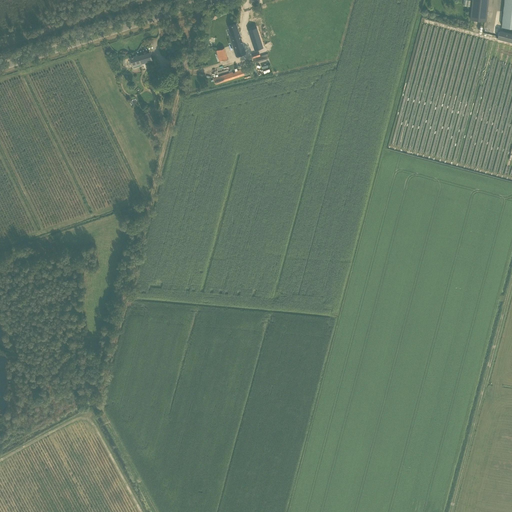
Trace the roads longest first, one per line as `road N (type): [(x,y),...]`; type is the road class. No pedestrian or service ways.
road 1 (track): [(93,401),(181,84),(195,0)]
road 2 (track): [(450,511),(511,280)]
road 3 (tertiary): [(0,67),(211,0)]
road 4 (track): [(0,461),(86,419),(141,511)]
road 5 (track): [(154,511),(93,401)]
